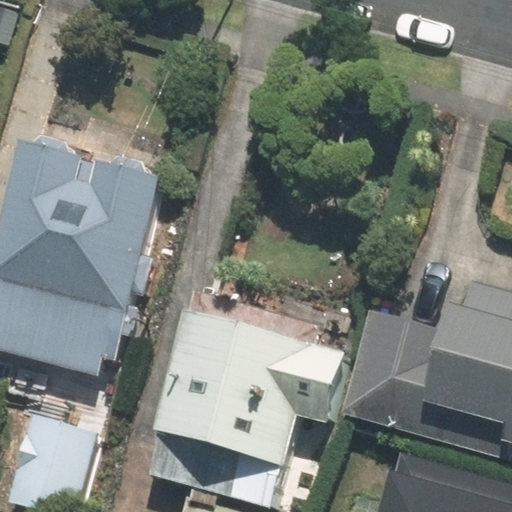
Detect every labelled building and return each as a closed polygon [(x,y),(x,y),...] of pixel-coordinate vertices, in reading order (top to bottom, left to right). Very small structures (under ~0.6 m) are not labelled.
[(174,168),(41,134),(0,294),(0,351),(120,382),(174,168)] [(384,309),(353,416),(511,462),(511,288),(481,279),(465,332),(384,309)] [(360,349),(203,310),(161,483),(279,511),(288,511),(312,417),(341,424),(360,349)] [(0,431),(10,398),(0,394),(0,431)] [(88,511),(113,429),(46,409),(18,503),(49,511),(88,511)] [(511,511),(511,479),(411,453),(398,504),(367,496),(363,511),(511,511)]
